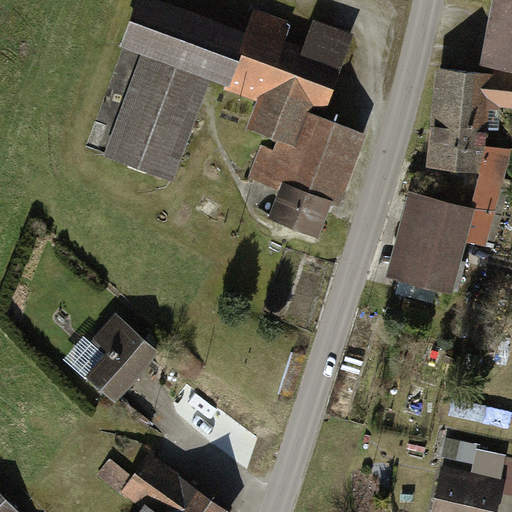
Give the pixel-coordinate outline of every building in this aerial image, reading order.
[(173,0),(141,0),(127,41),(235,83),(253,31),(173,0)] [(511,0),(500,0),(492,66),(511,68),(511,0)] [(300,27),(262,13),(233,94),(262,104),(252,132),(267,137),(252,178),(290,192),(280,219),(331,237),(369,134),(329,120),(358,41),(319,27),(311,49),(294,43),(300,27)] [(176,181),(213,80),(141,54),(104,155),(176,181)] [(439,69),(436,121),(488,124),(491,73),(439,69)] [(488,124),(436,121),(433,171),(473,173),(485,174),(487,147),(488,124)] [(485,174),(473,173),(466,206),(478,209),(469,243),(490,248),(511,164),(511,152),(487,147),(485,174)] [(466,206),(419,192),(394,278),(454,295),(469,243),(478,209),(466,206)] [(126,400),(170,350),(125,311),(81,362),(126,400)] [(511,480),(451,466),(440,511),(505,511),(511,486),(511,480)] [(206,511),(144,467),(129,488),(107,472),(96,488),(129,511),(206,511)] [(24,511),(0,486),(0,511),(24,511)]
